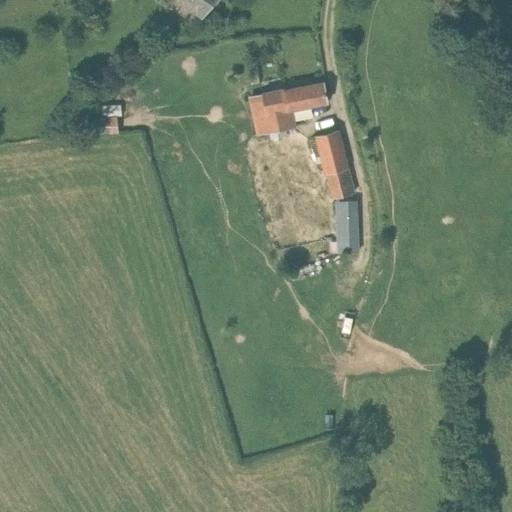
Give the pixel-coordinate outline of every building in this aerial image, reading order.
[(181,0),(201,15),(212,0),(181,0)] [(290,108),(307,105),(327,102),(324,83),(282,91),(282,90),(249,97),(257,134),(293,128),(290,108)] [(93,135),(117,133),(116,118),(92,119),(93,135)] [(352,190),(346,168),(346,167),(337,131),(316,136),(321,156),(326,173),(327,172),(331,186),(335,185),(337,194),(352,190)] [(356,240),(356,216),(338,216),(338,240),(356,240)]
